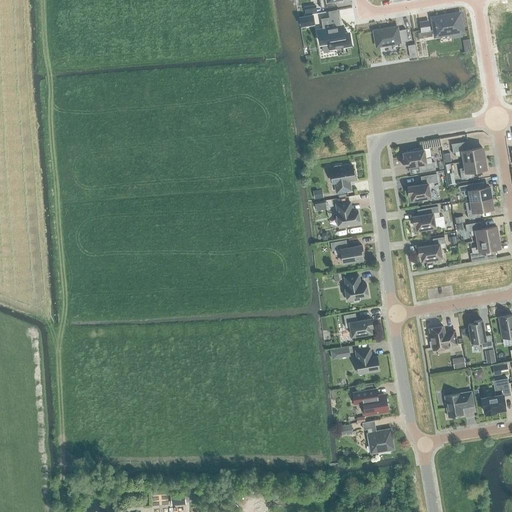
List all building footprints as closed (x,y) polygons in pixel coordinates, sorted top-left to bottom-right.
[(318,0),(320,8),(335,6),(334,0),(318,0)] [(459,14),(432,18),(435,36),(451,33),(452,38),(461,36),(460,31),(462,31),(459,14)] [(312,16),(300,18),(301,26),(313,24),(312,16)] [(323,30),(318,30),(320,43),(321,43),(328,42),(329,44),(330,44),(330,49),(332,48),(350,45),(348,33),(343,34),(343,32),(343,31),(342,29),(343,29),(342,29),(342,26),(331,28),(329,17),(321,19),(323,30)] [(397,27),(373,31),(376,47),(408,41),(405,29),(398,31),(397,27)] [(421,32),(417,33),(418,39),(432,37),(431,31),(421,32)] [(414,45),(408,46),(410,58),(416,56),(414,45)] [(439,140),(420,143),(421,150),(440,146),(439,140)] [(463,156),(464,162),(483,158),(482,148),(468,150),(467,142),(468,142),(467,141),(450,144),(451,145),(453,153),(455,153),(455,157),(463,156)] [(420,150),(420,149),(413,150),(414,151),(403,153),(404,159),(402,159),(404,167),(418,165),(419,173),(435,170),(434,162),(432,162),(431,158),(425,159),(423,150),(420,150)] [(483,158),(464,162),(465,168),(459,169),(461,180),(473,178),(472,172),(485,169),(485,168),(487,168),(486,160),(484,161),(483,158)] [(334,166),(334,168),(330,169),(332,183),(335,182),(336,192),(350,190),(348,180),(354,179),(354,177),(356,177),(355,171),(353,171),(352,165),(340,167),(340,165),(334,166)] [(407,187),(408,195),(410,195),(411,200),(422,199),(422,200),(428,199),(428,197),(430,197),(428,188),(434,187),(433,183),(437,182),(436,174),(420,177),(422,184),(407,187)] [(470,195),(471,201),(490,198),(490,196),(492,196),(491,189),(489,189),(489,187),(475,189),(474,184),(458,186),(459,192),(463,192),(464,196),(470,195)] [(490,198),(471,201),(473,212),(467,213),(468,219),(480,217),(479,211),(492,209),(490,198)] [(316,211),(326,209),(325,202),(315,204),(316,211)] [(336,214),(339,228),(360,224),(357,210),(350,211),(350,209),(351,209),(350,202),(336,205),(338,214),(336,214)] [(427,214),(412,217),(414,225),(415,224),(416,230),(427,228),(427,230),(433,229),(433,227),(435,227),(433,218),(439,217),(437,206),(426,208),(427,214)] [(477,235),(478,241),(497,237),(497,235),(498,235),(497,228),(496,228),(495,226),(482,229),(481,222),(465,224),(466,232),(470,231),(471,236),(477,235)] [(358,237),(347,238),(348,245),(359,244),(358,237)] [(433,245),(417,247),(419,256),(421,255),(421,261),(441,257),(440,249),(446,248),(444,237),(432,239),(433,245)] [(497,237),(478,241),(479,246),(471,248),(472,253),(470,253),(471,262),(487,259),(486,250),(499,248),(497,237)] [(352,261),(362,259),(361,254),(363,254),(362,245),(347,248),(346,240),(330,243),(332,251),(334,251),(334,255),(341,254),(343,263),(345,262),(345,264),(352,263),(352,261)] [(357,301),(356,300),(368,297),(366,284),(359,285),(358,283),(359,283),(358,276),(344,278),(346,287),(345,288),(347,301),(350,301),(350,303),(357,301)] [(355,336),(355,338),(362,336),(361,335),(371,333),(370,327),(372,327),(371,319),(356,321),(355,314),(343,315),(345,328),(350,327),(351,336),(355,336)] [(511,314),(498,317),(502,338),(511,336),(511,314)] [(482,349),(493,347),(491,335),(485,336),(482,320),(473,322),(474,323),(468,324),(472,345),(481,343),(482,349)] [(431,342),(430,342),(431,348),(432,348),(433,350),(449,347),(448,346),(456,344),(454,330),(444,332),(443,326),(429,329),(431,342)] [(332,360),(349,356),(348,348),(330,351),(332,360)] [(356,360),(358,374),(379,370),(377,357),(370,358),(369,356),(371,356),(369,349),(356,351),(357,360),(356,360)] [(486,364),(495,362),(493,349),(484,351),(486,364)] [(497,366),(498,374),(508,372),(506,364),(497,366)] [(482,398),(482,399),(483,407),(484,407),(485,413),(486,413),(487,413),(495,412),(495,411),(505,409),(504,404),(505,404),(503,396),(510,395),(507,379),(493,381),(496,396),(482,398)] [(388,412),(385,394),(377,395),(376,389),(352,393),(354,405),(363,403),(365,416),(388,412)] [(463,415),(462,407),(466,407),(466,408),(474,406),(471,392),(445,396),(448,417),(463,415)] [(393,440),(391,429),(380,431),(380,432),(375,433),(374,428),(375,428),(374,421),(362,423),(363,430),(367,429),(368,434),(367,434),(371,453),(393,449),(392,440),(393,440)] [(339,436),(352,434),(351,425),(338,427),(339,436)] [(170,491),(170,493),(185,492),(186,501),(189,501),(197,500),(196,485),(170,487),(170,491)] [(170,493),(171,505),(186,504),(185,492),(170,493)] [(266,493),(247,495),(248,511),(264,511),(267,511),(266,493)]
